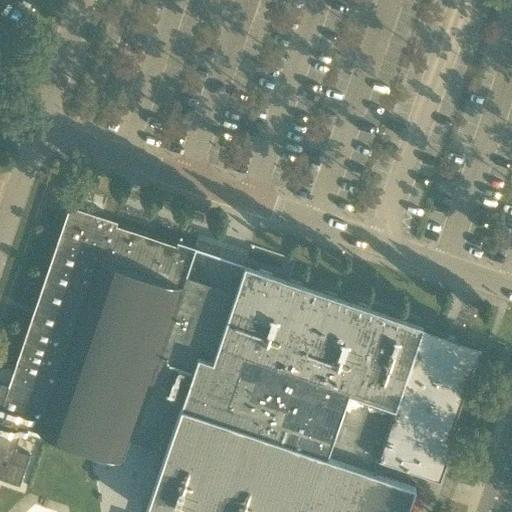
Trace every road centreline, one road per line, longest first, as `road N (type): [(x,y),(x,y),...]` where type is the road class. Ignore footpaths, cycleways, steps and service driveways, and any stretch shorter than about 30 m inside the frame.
road 1 (unclassified): [(511,289),(36,126)]
road 2 (unclassified): [(36,126),(81,0)]
road 3 (unclassified): [(36,126),(0,243)]
